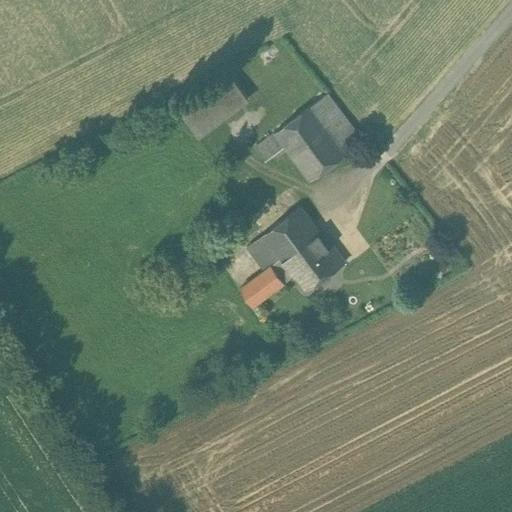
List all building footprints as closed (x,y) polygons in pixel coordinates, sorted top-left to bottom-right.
[(227,72),(178,110),(197,136),(247,99),(227,72)] [(327,93),(274,133),(286,150),(309,180),(362,141),(327,93)] [(274,133),(254,147),(264,161),(273,154),(276,157),(286,150),(274,133)] [(299,207),(263,235),(280,258),(294,276),(305,291),(344,263),(332,246),(329,248),(299,207)] [(263,235),(247,246),(265,270),(280,258),(263,235)] [(265,270),(239,289),(252,307),(294,276),(280,258),(265,270)]
